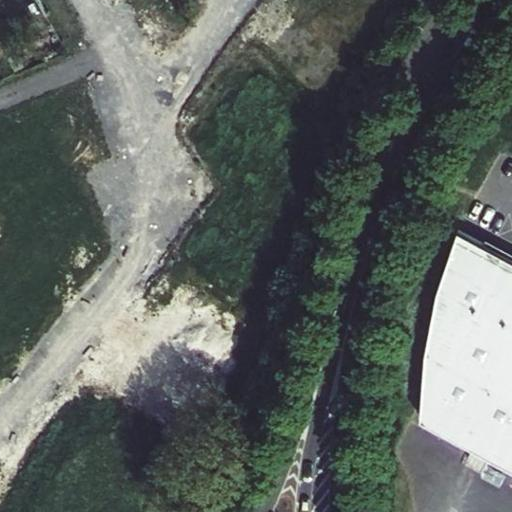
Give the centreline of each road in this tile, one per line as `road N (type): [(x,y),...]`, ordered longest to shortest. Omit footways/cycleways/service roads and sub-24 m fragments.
road 1 (secondary): [(339,511),(346,402),(374,264),(438,108),(496,0)]
road 2 (secondary): [(353,248),(263,511)]
road 3 (secondary): [(466,0),(414,95),(353,248)]
road 4 (secondary): [(353,248),(319,400),(305,511)]
